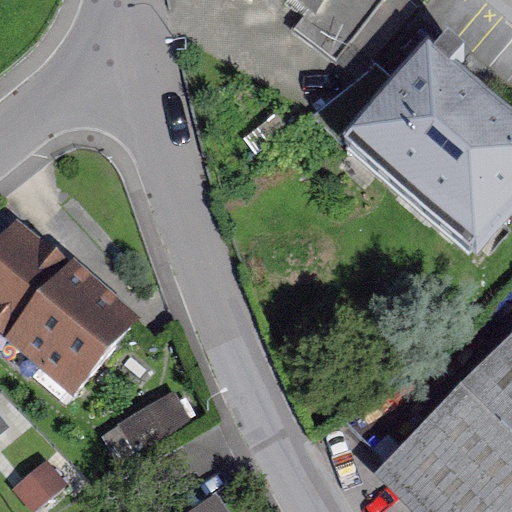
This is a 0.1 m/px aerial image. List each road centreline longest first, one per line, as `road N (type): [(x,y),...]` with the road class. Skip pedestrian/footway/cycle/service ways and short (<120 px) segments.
road 1 (residential): [(128,57),(248,386),(319,511)]
road 2 (residential): [(0,151),(128,57)]
